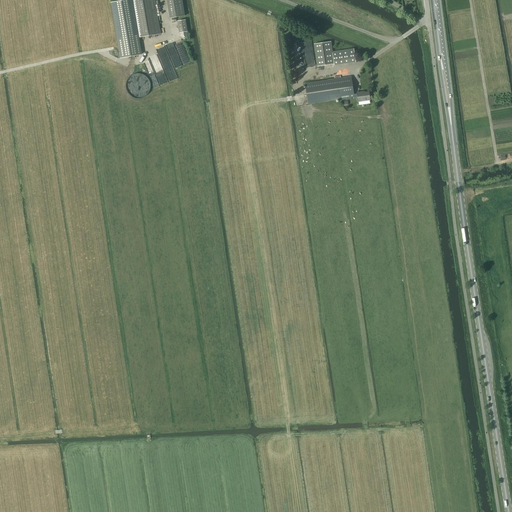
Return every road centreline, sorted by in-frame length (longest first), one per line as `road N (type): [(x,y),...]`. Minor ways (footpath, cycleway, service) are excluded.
road 1 (primary): [(508,511),(449,114)]
road 2 (track): [(497,160),(470,0)]
